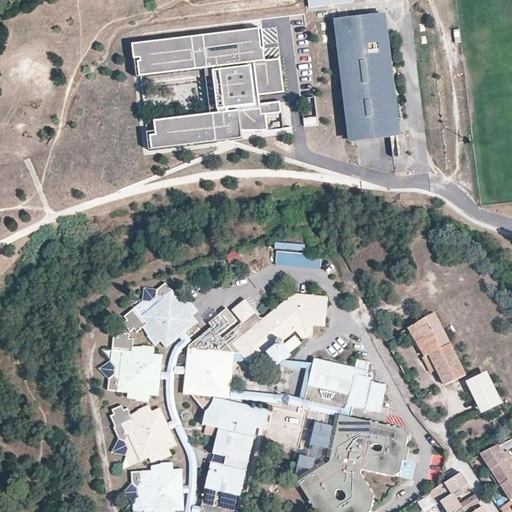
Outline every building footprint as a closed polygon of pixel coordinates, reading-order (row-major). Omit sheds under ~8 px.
[(385,16),(333,22),(342,85),(348,144),(400,139),(385,16)] [(262,29),(131,43),(133,57),(144,55),(145,62),(138,63),(139,75),(209,67),(214,118),(156,124),(157,134),(149,135),(151,150),(235,141),(246,140),(244,129),(265,127),(263,111),(279,109),(278,104),(260,106),(258,94),(286,91),(282,56),(265,58),(262,29)] [(395,140),(391,141),(394,158),(400,157),(398,140),(395,140)] [(230,265),(242,261),(238,250),(226,254),(230,265)] [(279,255),(278,268),(323,272),(324,258),(279,255)] [(199,322),(194,316),(194,315),(200,310),(194,302),(193,303),(186,296),(182,299),(175,290),(167,297),(159,296),(153,301),(152,308),(143,315),(150,325),(146,327),(152,336),(150,337),(156,344),(162,340),(167,346),(176,340),(175,339),(190,327),(191,328),(199,322)] [(226,399),(229,399),(230,390),(235,354),(242,355),(252,367),(269,354),(280,367),(293,357),(282,344),(297,332),(303,340),(305,340),(307,340),(309,339),(310,337),(311,327),(326,328),(329,300),(296,296),(264,320),(252,306),(241,304),(234,310),(244,323),(224,338),(214,326),(190,344),(188,358),(196,359),(192,395),(205,411),(203,425),(218,429),(225,404),(226,399)] [(467,374),(434,311),(409,326),(425,355),(424,356),(432,372),(438,369),(446,385),(467,374)] [(158,382),(160,365),(161,365),(163,354),(154,352),(155,346),(143,344),(143,345),(132,346),(132,350),(122,349),(121,360),(116,362),(115,363),(115,371),(119,377),(118,389),(126,390),(126,394),(136,397),(137,398),(148,399),(149,393),(149,392),(150,392),(158,393),(159,382),(158,382)] [(184,393),(192,395),(196,359),(188,358),(184,393)] [(387,385),(371,381),(372,378),(367,377),(368,371),(358,369),(315,360),(309,385),(305,404),(342,412),(345,412),(347,405),(351,406),(381,412),(387,385)] [(175,366),(175,373),(184,374),(185,368),(175,366)] [(484,409),(500,402),(486,374),(471,382),(484,409)] [(229,399),(287,406),(288,406),(288,404),(289,397),(230,390),(229,399)] [(340,419),(342,412),(305,404),(293,401),(291,408),(340,419)] [(502,406),(500,402),(484,409),(487,414),(502,406)] [(219,491),(241,496),(259,417),(237,412),(238,407),(225,404),(218,429),(205,488),(219,491)] [(172,446),(168,435),(166,435),(159,419),(161,418),(157,408),(150,411),(147,405),(136,408),(136,409),(127,414),(128,418),(120,421),(124,431),(121,436),(125,448),(131,450),(135,460),(143,457),(145,461),(154,459),(155,461),(166,455),(163,449),(172,446)] [(389,475),(393,456),(401,458),(402,450),(406,451),(409,436),(405,429),(352,418),(354,409),(351,406),(347,405),(345,412),(342,412),(340,419),(338,430),(333,450),(334,455),(335,457),(337,459),(337,463),(331,461),(299,482),(318,511),(370,511),(372,511),(375,495),(362,474),(363,469),(389,475)] [(259,417),(260,412),(238,407),(237,412),(259,417)] [(333,450),(338,430),(315,425),(308,461),(300,459),(296,477),(299,482),(331,461),(337,463),(337,459),(335,457),(334,455),(333,450)] [(497,445),(482,455),(491,470),(511,457),(507,450),(502,453),(500,450),(497,445)] [(402,472),(406,451),(402,450),(401,458),(393,456),(389,475),(395,476),(402,472)] [(442,470),(440,455),(432,456),(433,471),(442,470)] [(511,458),(511,457),(491,470),(489,471),(500,489),(502,487),(511,480),(511,466),(511,465),(511,458)] [(186,510),(184,468),(174,469),(174,462),(162,462),(162,464),(152,465),(152,470),(142,470),(143,483),(138,487),(139,495),(133,501),(134,511),(137,511),(155,511),(154,511),(176,511),(176,510),(186,510)] [(470,485),(463,474),(447,485),(446,483),(446,484),(433,492),(445,511),(464,511),(482,501),(477,494),(463,503),(461,499),(474,490),(470,485)] [(511,480),(502,487),(511,502),(511,501),(511,480)] [(218,496),(219,491),(205,488),(202,501),(209,502),(211,495),(218,496)] [(237,511),(241,496),(219,491),(218,496),(211,495),(209,502),(202,501),(199,511),(237,511)] [(418,503),(424,511),(426,511),(437,505),(430,495),(418,503)]
